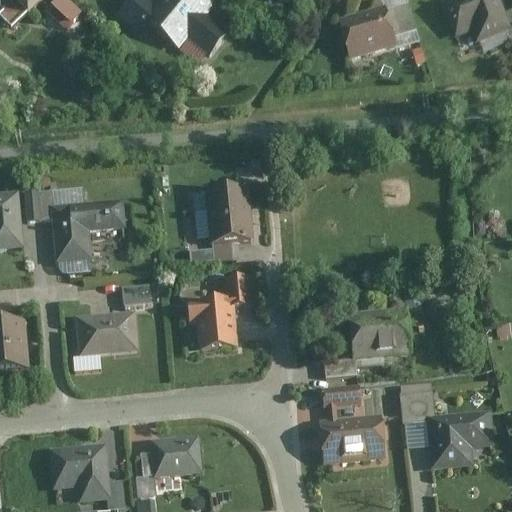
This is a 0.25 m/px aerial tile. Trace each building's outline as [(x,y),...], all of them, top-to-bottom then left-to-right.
[(0,0),(0,20),(11,31),(43,0),(0,0)] [(66,32),(83,13),(68,0),(58,0),(46,14),(66,32)] [(207,23),(219,9),(207,0),(158,0),(155,4),(150,0),(130,0),(118,15),(144,37),(149,31),(180,57),(190,44),(208,59),(226,39),(207,23)] [(500,20),(492,0),(456,0),(435,8),(449,45),(474,35),(478,45),(506,34),(500,20)] [(413,35),(408,9),(382,14),(387,40),(413,35)] [(387,40),(382,14),(337,24),(347,65),(391,55),(387,40)] [(511,49),(511,14),(500,20),(506,34),(511,49)] [(253,245),(247,192),(202,198),(208,250),(253,245)] [(53,212),(51,195),(36,197),(39,223),(54,221),(53,212)] [(39,223),(36,197),(23,199),(26,224),(39,223)] [(16,200),(0,202),(0,256),(22,254),(16,200)] [(127,204),(53,212),(54,221),(59,265),(91,261),(88,236),(130,231),(127,204)] [(216,267),(216,255),(188,255),(188,268),(216,267)] [(252,310),(249,282),(228,284),(229,303),(230,313),(252,310)] [(149,289),(122,292),(123,308),(151,306),(149,289)] [(229,303),(185,309),(188,333),(198,331),(201,354),(235,350),(230,313),(229,303)] [(131,312),(76,320),(82,357),(136,349),(131,312)] [(409,356),(403,313),(347,321),(353,365),(409,356)] [(0,375),(28,372),(23,324),(0,326),(0,375)] [(347,363),(319,368),(321,382),(349,377),(347,363)] [(430,387),(397,391),(401,430),(426,427),(426,420),(434,419),(430,387)] [(361,408),(359,390),(322,394),(324,412),(361,408)] [(434,419),(426,420),(426,427),(431,474),(471,471),(469,454),(495,452),(492,414),(434,419)] [(387,464),(381,419),(319,427),(325,472),(387,464)] [(199,474),(196,441),(151,444),(152,456),(154,478),(199,474)] [(108,487),(102,448),(47,455),(52,492),(77,489),(79,508),(109,505),(108,487)] [(152,456),(138,458),(140,480),(154,478),(152,456)] [(126,511),(125,486),(108,487),(109,505),(108,511),(126,511)]
